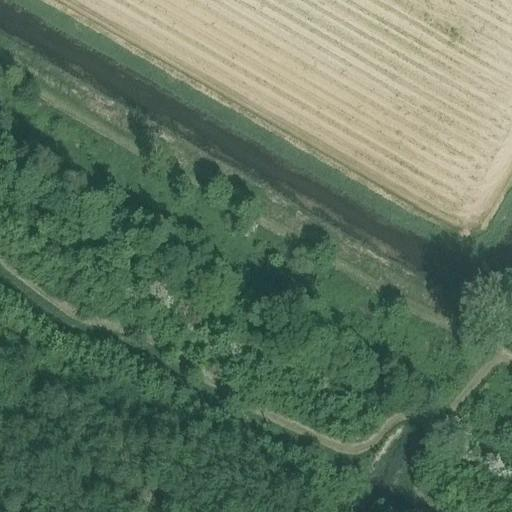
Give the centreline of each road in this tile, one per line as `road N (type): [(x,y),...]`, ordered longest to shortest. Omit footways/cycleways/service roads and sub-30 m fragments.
road 1 (track): [(446,511),(421,500),(414,473),(497,352),(0,67)]
road 2 (track): [(0,254),(217,384),(344,448),(361,448),(398,415),(440,429)]
